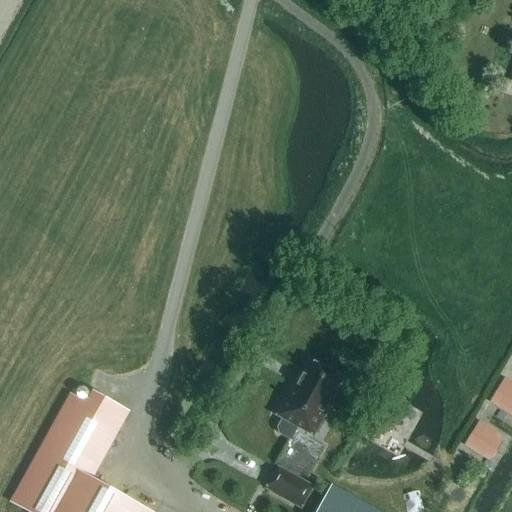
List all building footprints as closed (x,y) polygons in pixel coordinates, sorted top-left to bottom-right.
[(334,400),(331,399),(343,379),(308,359),(299,374),(296,372),(272,415),(281,420),(276,428),(278,435),(290,441),(297,429),(313,438),(334,400)] [(508,412),(511,405),(511,383),(504,379),(490,402),(508,412)] [(147,511),(90,480),(128,412),(91,391),(85,403),(70,394),(10,502),(27,511),(147,511)] [(384,395),(373,414),(398,428),(408,409),(384,395)] [(496,433),(479,422),(465,445),(482,456),(496,433)] [(314,487),(277,466),(264,490),(301,510),(314,487)] [(317,511),(375,511),(332,487),(317,511)]
